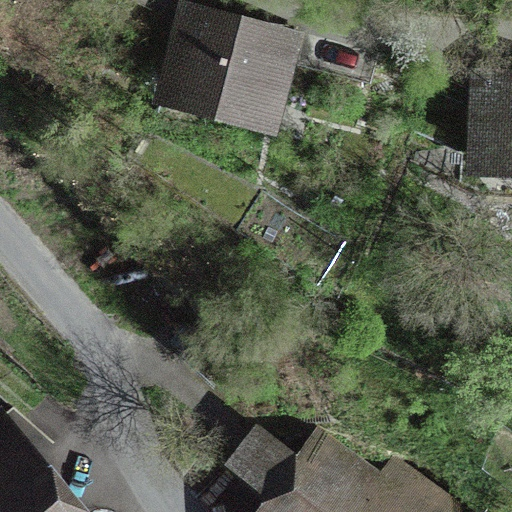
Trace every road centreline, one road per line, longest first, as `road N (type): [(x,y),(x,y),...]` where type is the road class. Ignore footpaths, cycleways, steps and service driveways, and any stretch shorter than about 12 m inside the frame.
road 1 (residential): [(172,511),(101,350),(0,231)]
road 2 (residential): [(208,0),(465,57),(511,54)]
